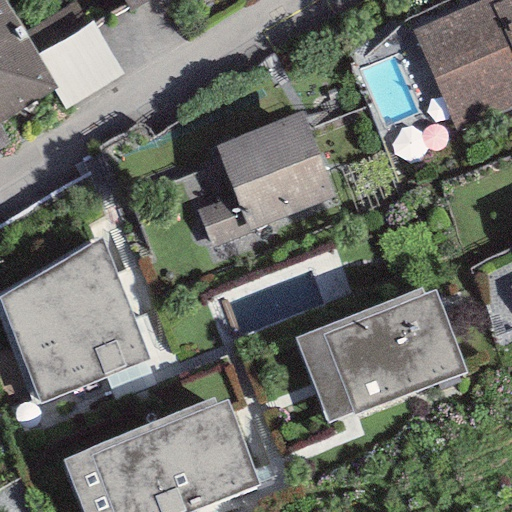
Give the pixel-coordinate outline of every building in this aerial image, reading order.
[(36,56),(3,0),(0,0),(0,124),(53,90),(56,88),(36,56)] [(123,0),(129,10),(146,0),(123,0)] [(511,0),(480,0),(411,30),(456,133),(511,108),(511,0)] [(93,22),(36,56),(56,88),(53,90),(65,111),(123,77),(93,22)] [(211,248),(249,233),(337,198),(302,112),(214,148),(234,196),(196,212),(211,248)] [(0,296),(0,305),(40,404),(149,362),(102,239),(0,296)] [(233,344),(355,293),(340,255),(217,306),(233,344)] [(421,288),(293,338),(327,424),(352,415),(353,417),(466,372),(434,292),(425,296),(421,288)] [(214,400),(62,459),(83,511),(191,511),(259,486),(226,403),(217,406),(214,400)]
